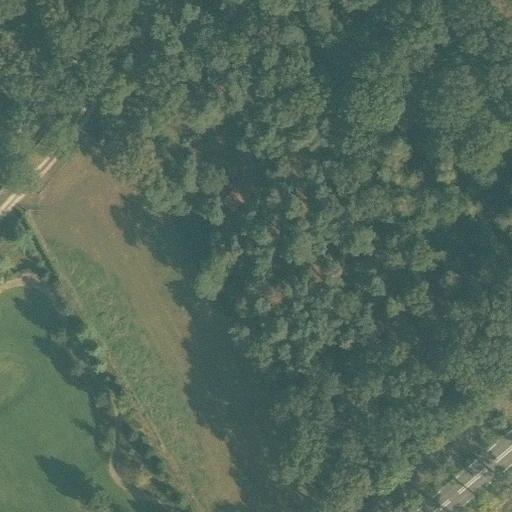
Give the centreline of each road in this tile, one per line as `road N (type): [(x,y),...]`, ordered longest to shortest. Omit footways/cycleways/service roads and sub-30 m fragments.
road 1 (track): [(90,116),(181,58),(241,36),(402,0)]
road 2 (track): [(0,216),(90,116)]
road 3 (track): [(90,116),(134,0)]
